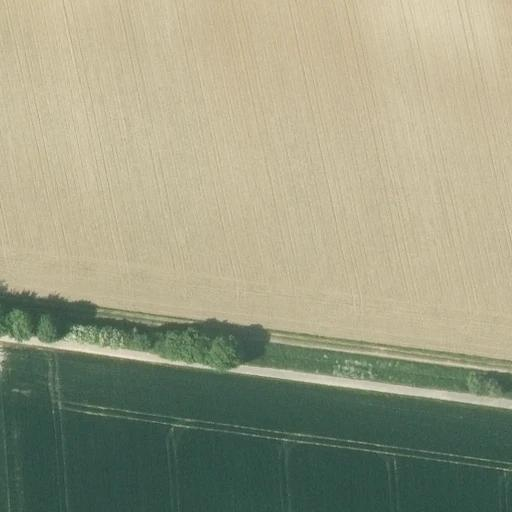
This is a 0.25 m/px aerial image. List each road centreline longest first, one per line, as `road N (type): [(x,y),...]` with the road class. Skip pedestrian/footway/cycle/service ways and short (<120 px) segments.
road 1 (track): [(511,408),(0,343)]
road 2 (track): [(0,310),(511,373)]
